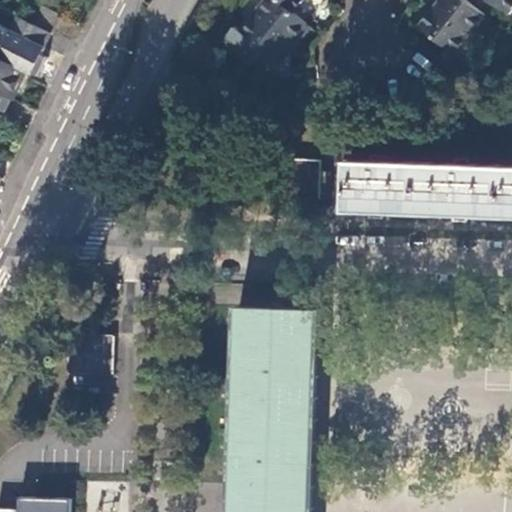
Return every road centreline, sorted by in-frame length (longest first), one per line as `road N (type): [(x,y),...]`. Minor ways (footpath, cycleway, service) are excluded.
road 1 (residential): [(58,236),(511,252)]
road 2 (primary): [(58,236),(168,0)]
road 3 (primary): [(134,0),(25,235)]
road 4 (primary): [(0,342),(58,236)]
